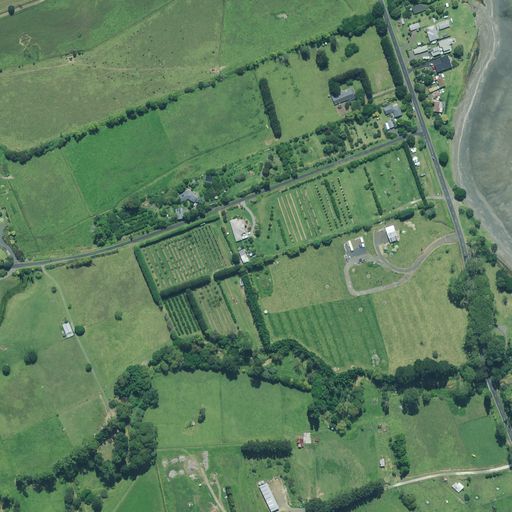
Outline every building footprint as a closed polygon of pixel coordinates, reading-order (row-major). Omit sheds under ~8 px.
[(411,8),(413,14),(425,10),(424,6),(422,7),(421,4),(411,8)] [(448,21),(438,25),(440,30),(450,26),(448,21)] [(430,41),(439,39),(435,26),(427,28),(428,32),(427,32),(430,41)] [(450,45),(453,44),(451,38),(439,42),(441,48),(443,47),(445,54),(452,52),(450,45)] [(415,54),(428,50),(427,46),(414,50),(415,54)] [(439,48),(439,47),(433,49),(434,51),(432,52),(433,56),(441,54),(439,49),(439,48)] [(438,73),(452,67),(448,55),(441,58),(443,63),(435,66),(438,73)] [(443,78),(445,77),(443,74),(436,77),(441,88),(446,86),(443,78)] [(342,91),(331,95),(335,105),(349,99),(349,101),(357,98),(353,88),(343,92),(342,91)] [(442,108),(442,102),(433,101),(433,104),(435,104),(434,112),(443,113),(443,108),(442,108)] [(400,106),(393,108),(392,105),(384,108),(386,115),(394,112),(395,118),(403,115),(400,106)] [(212,183),(213,176),(206,175),(205,182),(212,183)] [(193,194),(194,193),(189,191),(183,193),(183,194),(179,195),(182,202),(188,199),(195,203),(198,196),(193,194)] [(186,210),(182,210),(182,208),(176,209),(177,220),(183,219),(183,214),(187,214),(186,210)] [(242,220),(238,221),(237,219),(230,221),(236,242),(242,240),(241,234),(246,233),(242,220)] [(395,232),(393,226),(386,228),(387,234),(395,232)] [(244,263),(249,261),(244,249),(239,251),(244,263)] [(71,332),(72,332),(68,322),(62,325),(68,338),(71,337),(70,334),(72,334),(71,332)] [(299,447),(305,446),(304,438),(297,439),(297,443),(298,443),(298,444),(299,447)] [(271,511),(280,508),(267,483),(259,487),(271,511)] [(459,493),(464,487),(460,483),(458,485),(456,483),(453,487),(459,493)]
